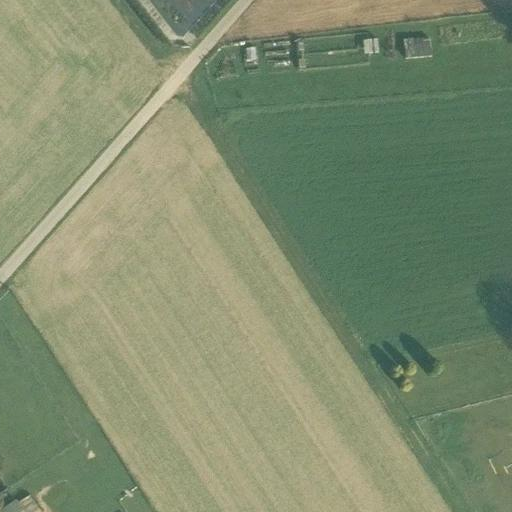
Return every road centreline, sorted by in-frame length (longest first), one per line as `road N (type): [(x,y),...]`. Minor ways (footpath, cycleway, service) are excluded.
road 1 (track): [(117,0),(237,159),(457,511)]
road 2 (track): [(248,0),(0,279)]
